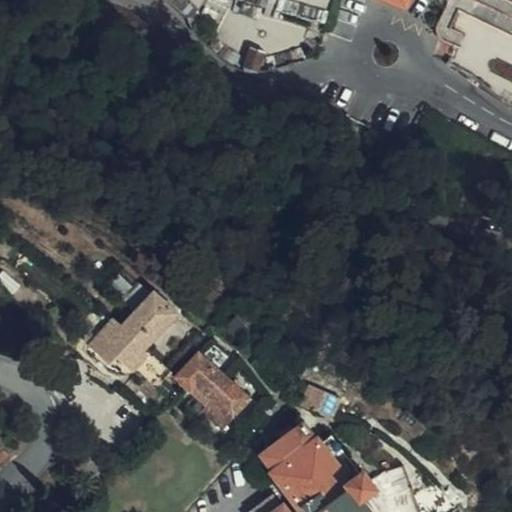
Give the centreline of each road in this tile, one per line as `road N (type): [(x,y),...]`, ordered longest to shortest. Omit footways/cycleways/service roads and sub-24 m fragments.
road 1 (residential): [(360,74),(279,85),(222,79),(182,54),(162,18),(126,0)]
road 2 (residential): [(417,63),(408,29),(376,21),(353,45),(360,74)]
